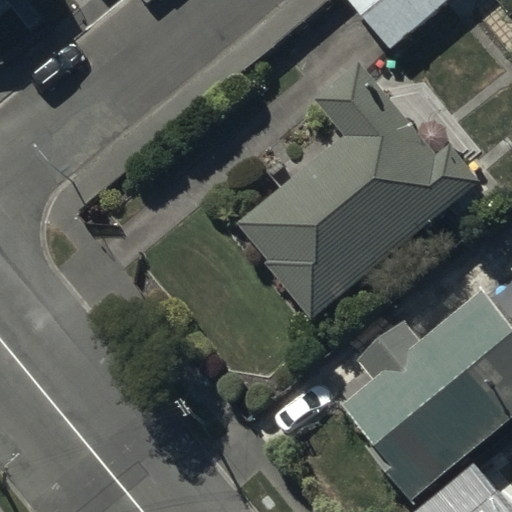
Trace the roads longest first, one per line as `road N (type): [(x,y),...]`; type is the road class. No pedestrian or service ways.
road 1 (residential): [(0,174),(210,0)]
road 2 (residential): [(0,338),(142,511)]
